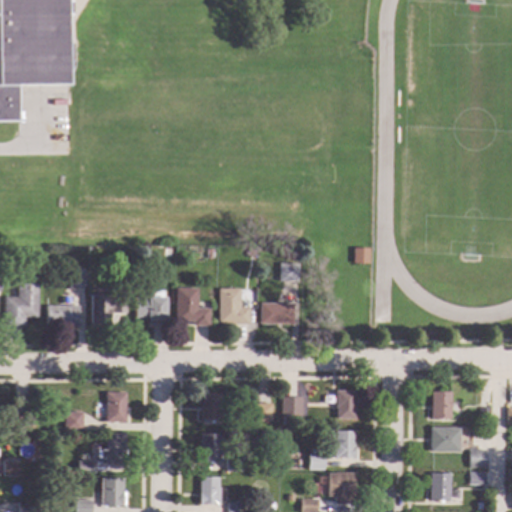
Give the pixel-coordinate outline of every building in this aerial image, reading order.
[(63,0),(64,86),(13,86),(14,122),(0,122),(0,0),(63,0)] [(365,264),(365,248),(350,248),(350,263),(365,264)] [(295,281),(276,281),(276,263),(295,263),(295,281)] [(83,288),(66,289),(66,269),(83,269),(83,288)] [(35,319),(22,319),(22,327),(2,327),(2,297),(15,297),(14,276),(35,276),(35,319)] [(194,308),(207,308),(207,326),(190,326),(190,321),(174,321),(173,288),(194,288),(194,308)] [(237,307),(246,307),(246,325),(222,325),(222,323),(216,323),(215,289),(237,288),(237,307)] [(122,313),(110,313),(110,308),(107,308),(107,327),(87,327),(87,296),(108,295),(108,291),(122,291),(122,313)] [(147,297),(166,296),(166,325),(146,326),(146,318),(133,318),(133,296),(147,296),(147,297)] [(110,323),(124,323),(125,301),(110,301),(110,323)] [(291,325),(257,325),(257,303),(290,302),(291,325)] [(76,327),(44,327),(43,306),(76,305),(76,327)] [(351,419),(333,419),(333,408),(332,408),(332,390),(352,390),(351,419)] [(124,423),(103,422),(103,392),(124,392),(124,423)] [(447,419),(427,419),(427,392),(447,392),(447,419)] [(217,421),(198,420),(198,394),(215,394),(218,394),(217,421)] [(299,417),(290,417),(290,425),(279,425),(279,416),(278,416),(278,397),(299,398),(299,417)] [(269,422),(251,422),(251,404),(269,404),(269,422)] [(487,423),(476,423),(476,408),(486,408),(487,408),(487,423)] [(36,426),(22,433),(15,418),(30,411),(36,426)] [(80,432),(61,431),(62,412),(80,412),(80,432)] [(456,452),(426,452),(427,428),(457,428),(456,452)] [(352,459),(349,459),(349,458),(335,458),(335,459),(331,459),(331,441),(333,441),(333,431),(352,431),(352,459)] [(217,462),(197,461),(198,433),(217,434),(217,462)] [(122,465),(98,465),(98,447),(102,447),(102,434),(123,434),(122,465)] [(484,469),(465,469),(465,451),(484,451),(484,469)] [(322,470),(305,470),(306,453),(322,454),(322,470)] [(240,472),(224,472),(224,459),(240,459),(240,472)] [(17,461),(16,477),(0,476),(1,460),(17,461)] [(92,475),(74,474),(74,461),(92,461),(92,475)] [(57,466),(57,474),(49,474),(50,465),(57,466)] [(482,473),(482,485),(465,484),(466,472),(482,473)] [(351,504),(332,504),(332,497),(324,496),(324,474),(332,474),(332,473),(351,473),(351,504)] [(447,500),(426,500),(426,474),(447,474),(447,500)] [(215,488),(217,488),(217,505),(197,505),(197,477),(216,477),(215,488)] [(120,492),(123,492),(123,505),(120,505),(120,506),(104,506),(104,508),(99,508),(100,506),(98,506),(99,478),(120,479),(120,492)] [(314,511),(297,511),(298,499),(315,499),(314,511)] [(89,511),(71,511),(71,500),(89,500),(89,511)] [(32,503),(31,511),(15,511),(16,502),(32,503)] [(242,511),(224,511),(225,502),(243,503),(242,511)]
